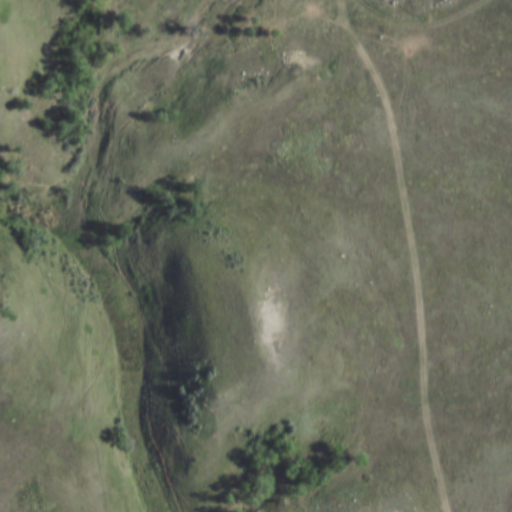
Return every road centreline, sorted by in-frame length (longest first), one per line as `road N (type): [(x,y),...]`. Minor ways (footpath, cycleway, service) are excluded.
road 1 (residential): [(484,511),(481,364),(450,230),(462,176),(438,0)]
road 2 (residential): [(349,0),(360,49),(394,106),(423,195),(450,230)]
